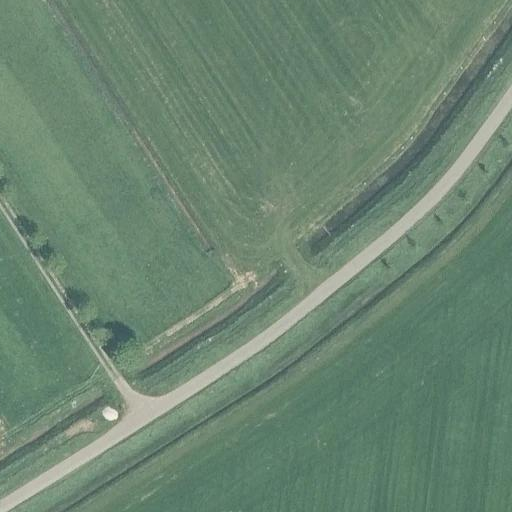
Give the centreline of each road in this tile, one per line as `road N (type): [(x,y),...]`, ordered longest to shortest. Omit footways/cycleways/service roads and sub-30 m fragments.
road 1 (unclassified): [(0,508),(236,361),(338,281),(455,173),(511,97)]
road 2 (track): [(133,420),(0,213)]
